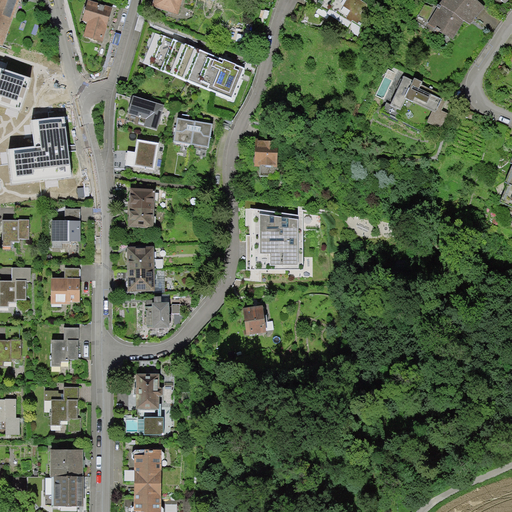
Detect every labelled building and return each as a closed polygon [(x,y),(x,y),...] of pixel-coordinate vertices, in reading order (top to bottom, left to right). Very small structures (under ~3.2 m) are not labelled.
[(20,0),(0,0),(0,48),(1,49),(20,0)] [(184,0),(154,0),(152,9),(179,18),(184,0)] [(371,8),(355,0),(310,0),(308,5),(361,30),(371,8)] [(444,0),(439,6),(427,31),(452,48),(466,22),(471,25),(476,21),(493,33),(500,21),(483,12),(485,9),(475,0),(444,0)] [(111,8),(88,2),(82,23),(87,24),(83,38),(102,44),(111,8)] [(243,70),(161,36),(149,67),(233,100),(243,70)] [(388,104),(383,115),(429,135),(433,127),(442,131),(448,116),(441,113),(448,97),(425,87),(426,84),(416,80),(415,83),(404,78),(392,106),(388,104)] [(163,106),(135,99),(131,116),(147,120),(144,129),(157,132),(163,106)] [(213,124),(179,119),(175,144),(210,149),(213,124)] [(70,138),(54,138),(54,148),(44,148),(44,161),(46,161),(46,188),(68,188),(68,177),(75,177),(75,163),(69,163),(70,138)] [(278,141),(256,141),(255,168),(260,168),(260,177),(272,177),(273,166),(278,166),(278,141)] [(159,145),(137,142),(136,154),(129,153),(127,167),(155,171),(159,145)] [(511,165),(511,173),(507,185),(510,186),(503,204),(511,207),(511,165)] [(156,192),(132,191),(131,229),(155,230),(156,192)] [(304,215),(246,208),(247,269),(304,270),(304,215)] [(81,211),(66,211),(66,224),(53,224),(53,251),(63,251),(63,244),(81,244),(81,211)] [(31,223),(4,223),(3,251),(16,252),(16,245),(31,246),(31,223)] [(156,250),(128,250),(128,293),(156,293),(156,250)] [(32,271),(13,270),(12,283),(0,282),(0,308),(8,309),(8,304),(17,304),(17,301),(27,301),(28,284),(31,284),(32,271)] [(82,270),(66,270),(66,281),(53,281),(52,303),(82,303),(82,270)] [(163,299),(155,299),(155,308),(146,308),(148,329),(171,328),(171,315),(174,314),(175,322),(180,324),(184,319),(185,315),(179,315),(179,305),(162,304),(163,299)] [(265,307),(244,310),(247,335),(268,332),(265,307)] [(79,330),(66,330),(65,341),(51,340),(51,369),(62,369),(62,362),(67,362),(68,358),(78,358),(79,330)] [(22,341),(0,340),(0,367),(4,368),(4,361),(11,361),(11,376),(29,376),(29,359),(22,359),(22,341)] [(145,434),(163,434),(163,418),(162,416),(163,401),(160,401),(160,396),(163,393),(163,387),(160,386),(160,372),(138,372),(138,409),(159,409),(159,417),(145,417),(145,434)] [(64,391),(46,391),(45,402),(51,402),(51,430),(61,430),(61,421),(70,421),(70,432),(81,432),(81,418),(79,418),(79,386),(64,386),(64,391)] [(17,400),(0,399),(0,422),(7,423),(6,436),(22,437),(22,418),(17,418),(17,400)] [(86,450),(52,449),(53,507),(82,507),(86,450)] [(164,450),(131,450),(131,459),(134,459),(135,506),(132,508),(132,511),(163,511),(164,507),(162,508),(161,459),(164,459),(164,450)]
